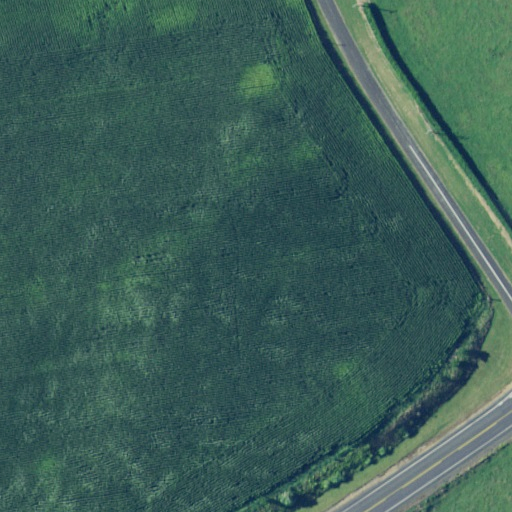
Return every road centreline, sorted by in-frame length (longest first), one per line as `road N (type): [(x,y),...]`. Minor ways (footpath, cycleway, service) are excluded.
road 1 (unclassified): [(511,303),(317,0)]
road 2 (trunk): [(366,511),(511,410)]
